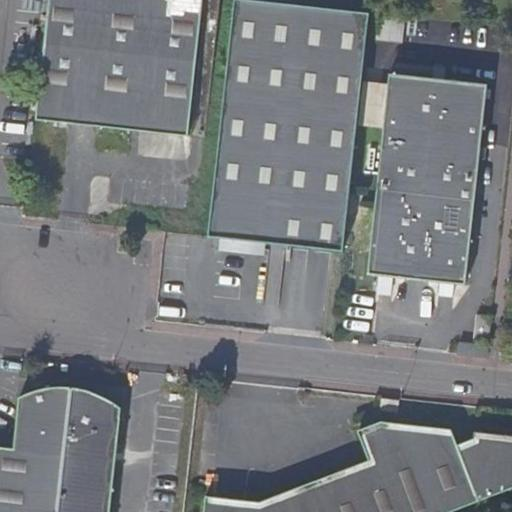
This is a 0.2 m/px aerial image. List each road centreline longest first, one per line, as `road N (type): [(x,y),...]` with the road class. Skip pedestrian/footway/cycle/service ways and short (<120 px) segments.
road 1 (unclassified): [(0,336),(511,388)]
road 2 (unknown): [(493,0),(504,387)]
